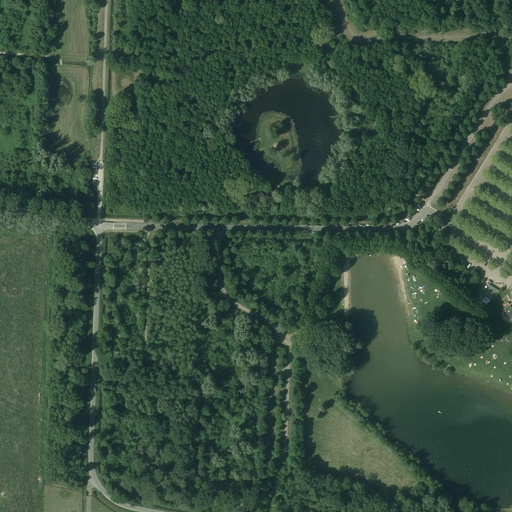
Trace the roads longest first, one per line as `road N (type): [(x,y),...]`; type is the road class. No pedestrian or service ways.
road 1 (unclassified): [(152,511),(103,491),(90,459),(98,225),(0,211)]
road 2 (track): [(98,225),(106,0)]
road 3 (track): [(334,0),(357,37),(500,38)]
